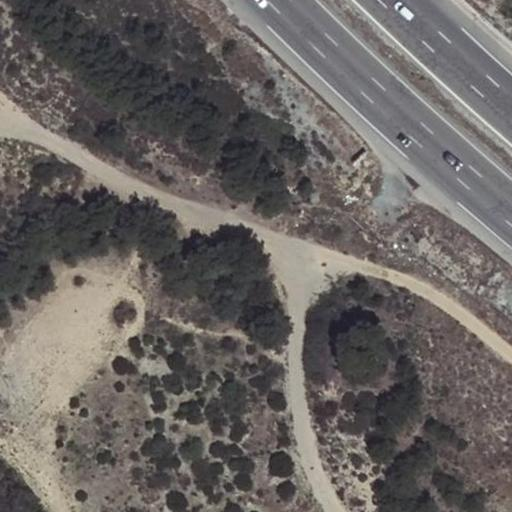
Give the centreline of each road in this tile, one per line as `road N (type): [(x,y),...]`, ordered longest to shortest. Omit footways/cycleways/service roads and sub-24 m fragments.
road 1 (motorway): [(279,0),(511,212)]
road 2 (track): [(278,245),(0,126)]
road 3 (track): [(336,511),(311,471),(300,415),(295,289),(278,245)]
road 4 (track): [(511,355),(425,290),(278,245)]
road 5 (motorway): [(511,109),(394,0)]
